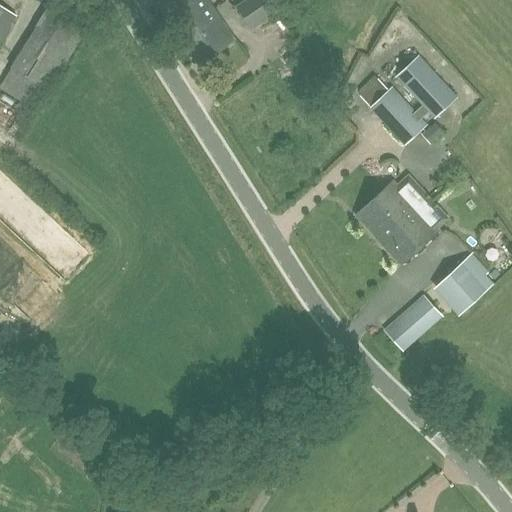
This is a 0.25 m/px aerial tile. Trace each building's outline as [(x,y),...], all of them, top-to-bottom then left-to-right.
[(0,91),(34,111),(91,22),(57,0),(54,0),(0,89),(0,91)] [(234,40),(207,0),(162,0),(157,4),(198,64),(234,40)] [(251,28),(280,9),(273,0),(247,0),(237,7),(251,28)] [(0,40),(16,15),(0,6),(0,40)] [(359,96),(370,108),(405,146),(424,128),(418,121),(429,111),(435,117),(454,100),(415,58),(396,76),(423,104),(412,115),(378,79),(359,96)] [(443,142),(454,129),(446,122),(435,136),(443,142)] [(355,215),(378,240),(415,206),(393,181),(355,215)] [(438,231),(415,206),(378,240),(401,265),(438,231)] [(472,254),(434,288),(458,316),(501,277),(493,269),(489,272),(472,254)] [(424,296),(385,331),(403,351),(442,316),(424,296)] [(119,496),(129,479),(113,470),(103,487),(119,496)]
